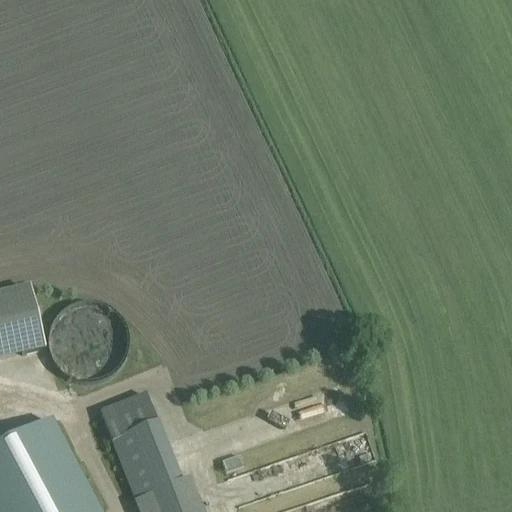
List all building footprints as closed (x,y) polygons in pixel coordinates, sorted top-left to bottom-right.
[(0,362),(44,351),(29,291),(0,297),(0,362)] [(54,327),(50,337),(48,347),(50,358),(55,368),(62,377),(71,383),(82,386),(93,387),(104,384),(113,378),(121,370),(126,360),(128,349),(127,338),(123,328),(117,319),(108,312),(99,308),(88,307),(78,308),(68,312),(60,319),(54,327)] [(109,413),(99,416),(136,505),(144,502),(147,511),(194,511),(192,505),(190,505),(158,425),(157,426),(147,399),(109,413)] [(98,511),(52,424),(0,451),(0,511),(98,511)] [(304,505),(305,511),(368,511),(360,487),(304,505)]
